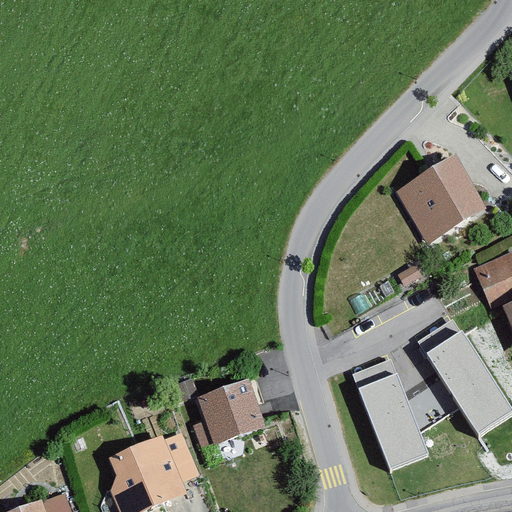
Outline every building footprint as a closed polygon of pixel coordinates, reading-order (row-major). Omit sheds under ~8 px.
[(486,220),(455,166),(398,199),(429,253),(486,220)] [(511,307),(511,256),(472,274),(490,317),(511,307)] [(422,283),(415,270),(396,281),(403,294),(422,283)] [(511,313),(503,317),(511,337),(511,313)] [(511,416),(463,340),(427,363),(480,446),(511,425),(511,416)] [(391,365),(353,380),(390,477),(429,462),(391,365)] [(194,401),(189,385),(174,390),(179,406),(194,401)] [(263,432),(249,386),(196,402),(204,426),(193,430),(200,451),(263,432)] [(116,481),(110,494),(117,511),(153,511),(185,499),(161,441),(108,462),(116,481)] [(67,511),(63,498),(23,511),(67,511)]
